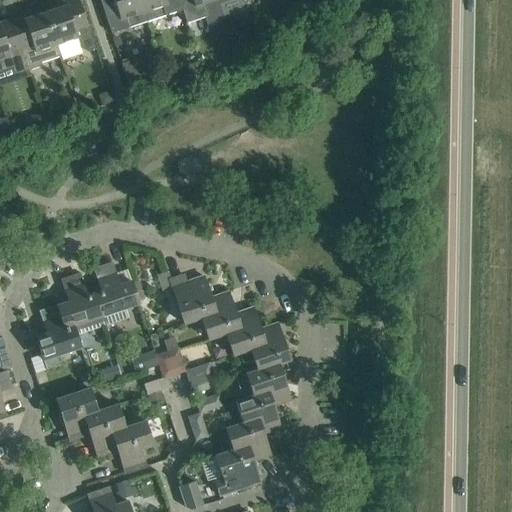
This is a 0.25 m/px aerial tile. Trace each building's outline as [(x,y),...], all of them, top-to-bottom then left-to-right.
[(60,7),(45,12),(56,45),(60,55),(81,48),(87,51),(95,48),(88,29),(80,5),(68,9),(65,0),(58,3),(60,7)] [(99,0),(111,33),(146,22),(139,0),(99,0)] [(139,0),(146,22),(182,10),(178,0),(139,0)] [(178,0),(182,10),(183,10),(187,23),(205,17),(207,25),(224,19),(220,5),(218,0),(178,0)] [(25,24),(13,28),(22,52),(28,71),(38,67),(40,62),(60,55),(56,45),(45,12),(31,17),(29,12),(22,15),(25,24)] [(0,71),(12,67),(14,72),(18,74),(28,71),(22,52),(13,28),(2,32),(0,25),(0,71)] [(101,291),(93,293),(104,327),(114,323),(119,314),(118,310),(138,304),(130,281),(119,285),(111,263),(93,269),(101,291)] [(86,296),(79,274),(61,280),(68,302),(57,306),(64,328),(72,325),(76,336),(104,327),(93,293),(86,296)] [(183,275),(169,280),(184,323),(201,317),(201,318),(215,313),(210,298),(203,276),(186,282),(183,275)] [(228,292),(210,298),(215,313),(201,318),(209,339),(226,333),(239,329),(234,313),(235,313),(228,292)] [(35,337),(42,360),(80,348),(76,336),(72,325),(64,328),(57,306),(39,311),(46,333),(35,337)] [(252,307),(235,313),(234,313),(239,329),(226,333),(233,355),(250,349),(264,345),(259,329),(252,307)] [(277,323),(259,329),(264,345),(250,349),(257,370),(257,371),(277,364),(278,364),(289,360),(277,323)] [(174,375),(185,371),(177,347),(166,351),(174,375)] [(155,355),(154,352),(138,357),(143,370),(158,365),(163,379),(174,375),(166,351),(155,355)] [(189,383),(212,375),(209,364),(185,371),(189,383)] [(277,364),(257,371),(257,370),(245,373),(252,396),(253,396),(266,391),(272,407),(290,401),(278,364),(277,364)] [(98,386),(106,383),(102,370),(94,373),(98,386)] [(212,375),(189,383),(193,394),(216,386),(212,375)] [(97,412),(96,412),(89,388),(56,399),(69,441),(89,434),(90,434),(83,416),(97,412)] [(266,391),(253,396),(252,396),(237,401),(245,423),(250,421),(256,419),(262,434),(279,428),(272,407),(266,391)] [(199,413),(222,406),(218,395),(195,402),(199,413)] [(96,412),(97,412),(83,416),(90,434),(89,434),(97,457),(117,451),(111,432),(124,428),(116,405),(96,412)] [(199,413),(188,417),(195,440),(207,436),(199,413)] [(256,419),(250,421),(245,423),(225,428),(232,450),(233,450),(246,446),(252,461),(270,455),(262,434),(256,419)] [(124,428),(111,432),(117,451),(125,474),(146,467),(140,449),(152,445),(144,421),(124,428)] [(222,477),(214,480),(219,496),(259,482),(252,461),(246,446),(233,450),(232,450),(215,456),(222,477)] [(128,481),(116,485),(119,495),(131,491),(128,481)] [(190,510),(202,506),(194,482),(178,487),(185,508),(190,510)] [(130,511),(126,501),(114,505),(108,488),(87,494),(93,511),(130,511)]
